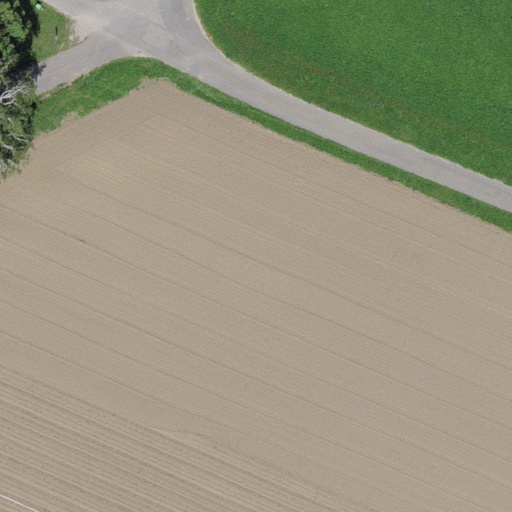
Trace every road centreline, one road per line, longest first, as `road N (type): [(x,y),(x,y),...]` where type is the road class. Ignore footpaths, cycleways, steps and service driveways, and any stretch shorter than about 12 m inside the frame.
road 1 (residential): [(511,199),(269,99),(143,35),(171,0)]
road 2 (track): [(0,95),(143,35),(66,0)]
